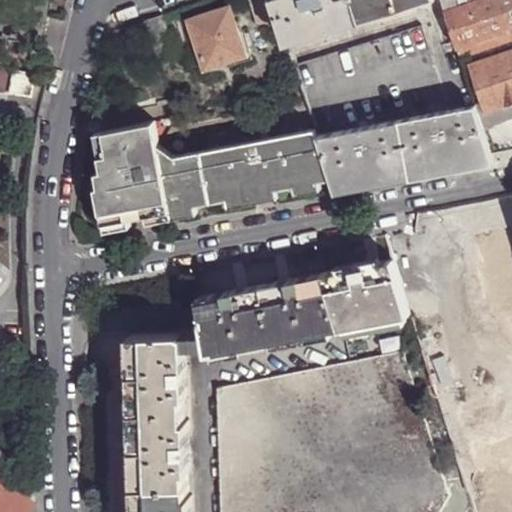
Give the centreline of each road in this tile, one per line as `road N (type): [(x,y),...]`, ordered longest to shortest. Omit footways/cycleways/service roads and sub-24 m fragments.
road 1 (residential): [(511,184),(53,273)]
road 2 (residential): [(53,273),(62,511)]
road 3 (residential): [(68,83),(53,273)]
